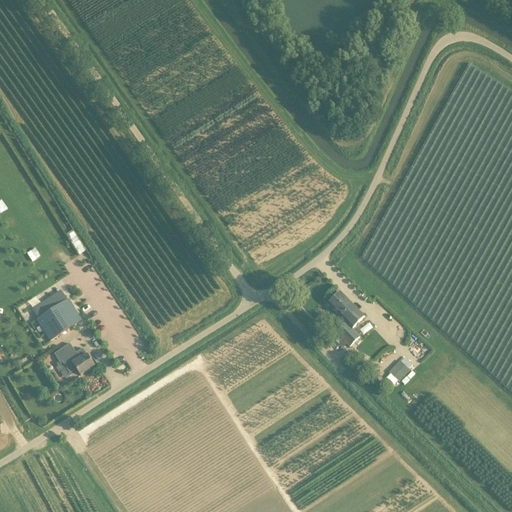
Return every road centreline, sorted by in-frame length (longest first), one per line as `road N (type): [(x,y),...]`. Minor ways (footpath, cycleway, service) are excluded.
road 1 (unclassified): [(254,303),(320,262),(354,223),(436,47),(470,37),(511,59)]
road 2 (unclassified): [(254,303),(38,0)]
road 3 (unclassified): [(0,463),(254,303)]
road 4 (track): [(193,0),(300,139),(333,168),(377,180)]
